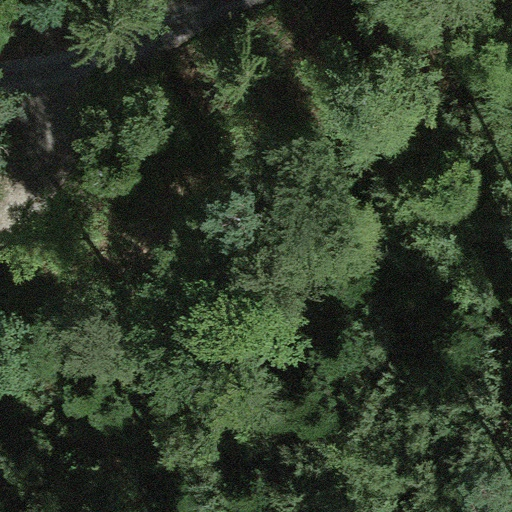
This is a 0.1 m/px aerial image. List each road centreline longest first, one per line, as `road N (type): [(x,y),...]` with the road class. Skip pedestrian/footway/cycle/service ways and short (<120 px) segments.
road 1 (track): [(66,87),(239,0)]
road 2 (track): [(0,247),(44,209),(69,139),(66,87)]
